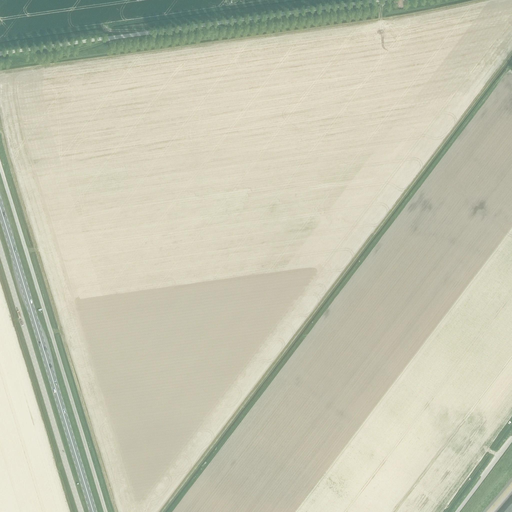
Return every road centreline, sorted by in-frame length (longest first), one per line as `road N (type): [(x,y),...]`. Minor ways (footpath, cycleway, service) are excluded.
road 1 (unclassified): [(0,54),(375,0)]
road 2 (unclassified): [(105,511),(0,167)]
road 3 (primary): [(0,207),(93,511)]
road 4 (unclassified): [(81,511),(0,249)]
